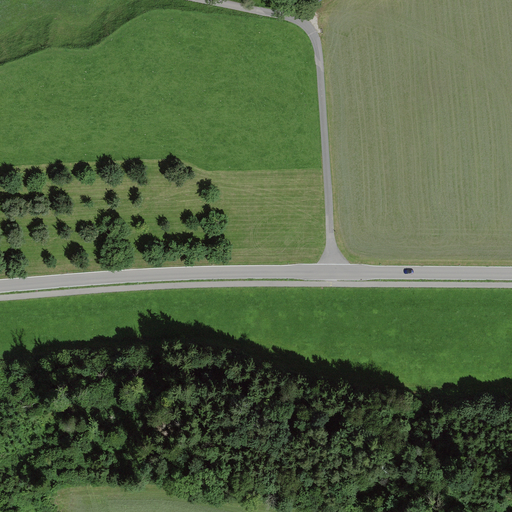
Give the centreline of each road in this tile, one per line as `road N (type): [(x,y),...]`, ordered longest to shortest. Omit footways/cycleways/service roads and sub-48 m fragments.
road 1 (unclassified): [(333,272),(313,34),(290,16),(206,0)]
road 2 (tertiary): [(333,272),(0,286)]
road 3 (tertiary): [(511,273),(333,272)]
